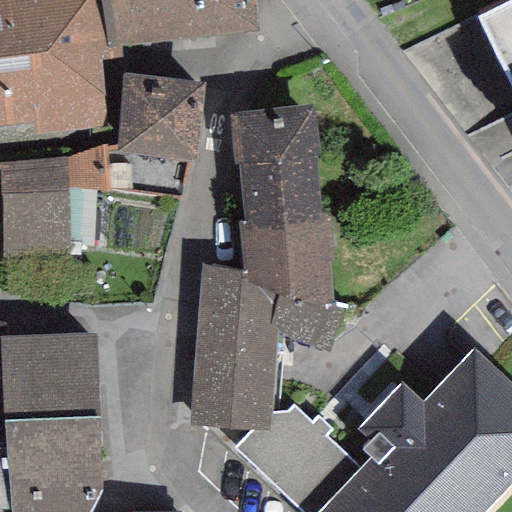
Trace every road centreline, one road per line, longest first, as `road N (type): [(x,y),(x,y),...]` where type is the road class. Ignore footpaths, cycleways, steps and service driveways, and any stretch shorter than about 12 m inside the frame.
road 1 (residential): [(307,0),(231,79),(177,300),(164,454),(179,484),(209,511)]
road 2 (unclassified): [(511,248),(329,0)]
